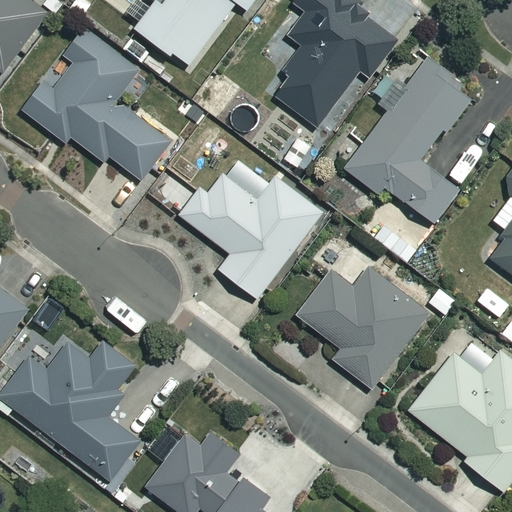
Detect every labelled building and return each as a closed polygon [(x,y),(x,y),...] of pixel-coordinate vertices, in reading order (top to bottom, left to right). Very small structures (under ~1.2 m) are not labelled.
[(0,0),(0,69),(8,76),(51,17),(28,0),(0,0)] [(175,0),(169,9),(162,4),(140,32),(191,71),(241,6),(252,14),(262,0),(175,0)] [(304,0),(299,7),(311,15),(294,38),(306,47),(286,74),(294,79),(280,100),(324,131),(369,68),(374,72),(399,38),(347,0),(304,0)] [(145,73),(89,32),(69,60),(78,67),(59,93),(49,85),(27,116),(69,146),(74,140),(108,164),(112,158),(148,184),(177,144),(122,104),(145,73)] [(461,80),(433,60),(412,91),(396,80),(380,103),(393,111),(350,173),(388,199),(392,192),(441,226),(465,192),(425,164),(454,123),(486,145),(511,108),(511,95),(494,83),(481,102),(457,85),(461,80)] [(318,151),(302,140),(287,161),(303,172),(318,151)] [(217,169),(187,149),(172,171),(201,191),(217,169)] [(263,203),(227,177),(213,197),(204,191),(184,219),(236,256),(224,273),(264,302),(327,214),(280,179),(263,203)] [(511,182),(505,191),(511,195),(511,230),(491,258),(511,274),(511,182)] [(435,317),(374,271),(358,291),(335,274),(301,318),(346,352),(338,362),(377,392),(435,317)] [(0,356),(33,311),(0,286),(0,356)] [(95,363),(73,346),(52,373),(35,359),(4,399),(115,484),(145,444),(111,418),(128,397),(122,392),(139,369),(108,346),(95,363)] [(511,488),(511,358),(505,353),(487,377),(459,355),(414,414),(472,458),(468,463),(508,494),(511,488)] [(187,447),(170,433),(158,449),(174,461),(151,490),(179,511),(201,511),(204,509),(207,511),(267,511),(276,502),(236,469),(245,458),(220,438),(210,451),(194,439),(187,447)]
